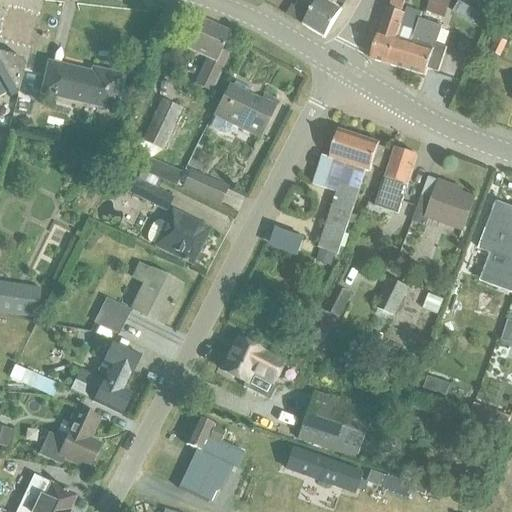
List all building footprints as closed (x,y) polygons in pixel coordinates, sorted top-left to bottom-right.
[(303,26),(324,39),(342,10),(325,0),(303,0),(315,7),(303,26)] [(445,18),(450,0),(430,0),(427,12),(445,18)] [(387,9),(370,60),(403,70),(413,37),(415,32),(401,27),(405,14),(387,9)] [(186,49),(187,49),(208,59),(196,85),(211,91),(228,53),(222,50),(230,32),(200,19),(186,49)] [(413,37),(403,70),(425,77),(428,70),(438,73),(447,49),(436,45),(442,27),(419,19),(415,32),(413,37)] [(0,97),(8,93),(10,99),(17,95),(25,65),(22,60),(0,53),(0,97)] [(42,93),(115,110),(122,77),(94,70),(93,74),(49,64),(42,93)] [(232,129),(234,126),(259,138),(276,102),(263,95),(261,99),(254,96),(253,99),(229,87),(209,127),(221,133),(224,134),(229,132),(232,129)] [(142,141),(136,155),(155,166),(162,151),(182,110),(162,100),(142,141)] [(336,194),(319,249),(318,249),(316,256),(336,263),(366,172),(370,173),(380,144),(339,131),(330,159),(323,157),(313,187),(336,194)] [(395,150),(387,178),(384,177),(375,207),(399,214),(417,156),(395,150)] [(184,189),(220,205),(227,189),(191,173),(184,189)] [(128,193),(166,211),(172,199),(134,180),(128,193)] [(429,219),(463,232),(474,199),(452,191),(453,187),(440,182),(433,201),(422,196),(412,222),(426,227),(429,219)] [(511,262),(509,271),(511,271),(511,209),(496,203),(479,250),(511,262)] [(148,243),(155,246),(192,264),(200,249),(194,247),(203,228),(172,213),(166,224),(159,221),(157,221),(154,223),(151,226),(148,233),(147,237),(147,241),(148,243)] [(279,244),(302,250),(305,239),(282,233),(279,244)] [(132,310),(162,325),(182,286),(151,271),(151,272),(139,266),(132,279),(144,285),(132,310)] [(376,308),(394,317),(409,288),(390,279),(376,308)] [(0,283),(0,313),(37,319),(41,290),(0,283)] [(325,312),(340,319),(350,296),(335,289),(325,312)] [(444,301),(428,294),(422,309),(438,315),(444,301)] [(401,316),(415,321),(422,300),(408,295),(401,316)] [(101,309),(94,323),(119,335),(126,322),(101,309)] [(238,340),(222,372),(245,384),(251,372),(273,383),(283,364),(261,353),(262,352),(238,340)] [(110,368),(103,382),(99,391),(80,382),(75,392),(94,402),(121,415),(131,395),(124,392),(141,357),(113,343),(102,364),(110,368)] [(368,374),(384,380),(388,367),(372,362),(368,374)] [(11,379),(51,397),(56,385),(17,367),(11,379)] [(314,394),(298,439),(355,459),(371,414),(314,394)] [(458,408),(468,412),(474,399),(463,395),(458,408)] [(470,418),(505,431),(510,417),(474,405),(470,418)] [(61,465),(65,458),(88,470),(96,454),(91,451),(95,443),(89,439),(99,419),(78,409),(71,424),(74,426),(66,442),(50,434),(40,454),(61,465)] [(219,446),(226,431),(198,418),(185,446),(217,460),(223,448),(219,446)] [(12,431),(0,428),(0,447),(8,449),(12,431)] [(287,470),(319,481),(342,489),(349,470),(294,451),(287,470)] [(257,477),(280,483),(284,469),(261,463),(257,477)] [(68,511),(76,497),(33,476),(16,511),(68,511)] [(268,495),(264,511),(276,511),(279,497),(268,495)]
